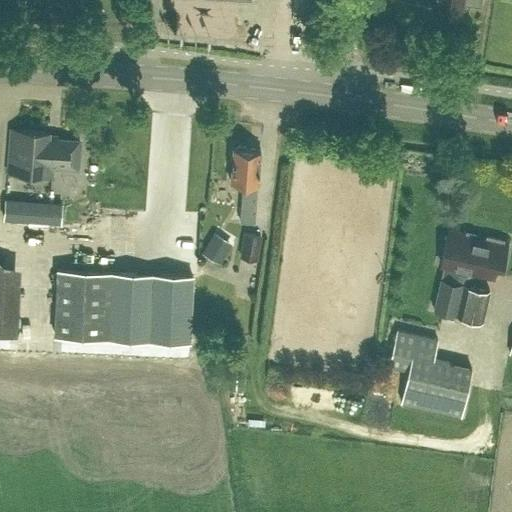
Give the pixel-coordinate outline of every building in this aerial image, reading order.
[(433,0),(432,8),(460,12),(462,0),(463,0),(478,2),(478,0),(433,0)] [(47,136),(48,131),(18,128),(18,133),(10,132),(7,170),(51,173),(52,165),(77,167),(79,139),(47,136)] [(246,147),(244,144),(238,144),(236,146),(233,146),(230,180),(242,181),(239,219),(254,220),(257,182),(260,148),(246,147)] [(0,218),(53,220),(54,197),(0,196),(0,218)] [(440,277),(433,307),(482,319),(489,288),(465,282),(468,269),(492,275),(495,263),(501,264),(507,239),(463,229),(463,231),(448,227),(440,262),(444,263),(441,277),(440,277)] [(212,230),(200,251),(219,262),(231,241),(212,230)] [(256,258),(260,234),(245,232),(241,255),(256,258)] [(0,330),(7,331),(11,255),(0,254),(0,330)] [(189,338),(192,273),(57,267),(54,332),(189,338)] [(461,413),(471,366),(432,357),(437,337),(397,328),(388,365),(408,369),(401,400),(461,413)]
